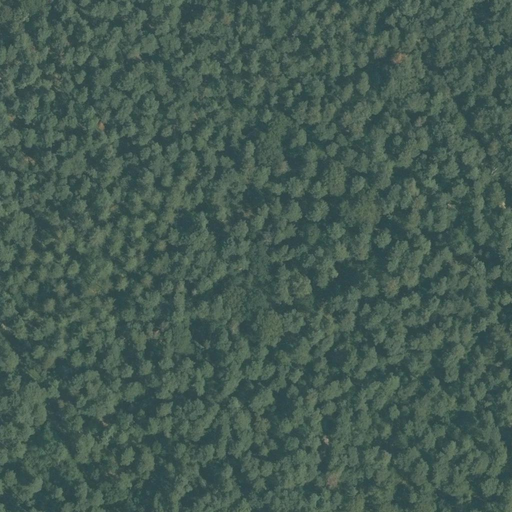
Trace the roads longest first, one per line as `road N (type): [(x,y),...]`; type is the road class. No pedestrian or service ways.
road 1 (track): [(33,379),(146,304),(195,188),(217,164),(424,40)]
road 2 (track): [(108,511),(0,318)]
road 3 (track): [(424,40),(465,129),(511,203)]
